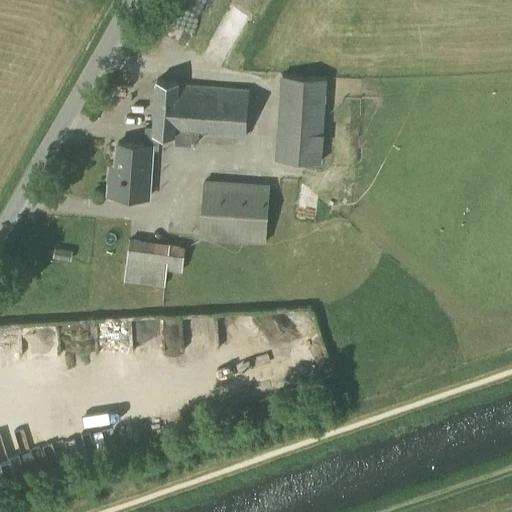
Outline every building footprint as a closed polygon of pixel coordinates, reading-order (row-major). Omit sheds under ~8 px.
[(238,20),(230,26),(242,41),(250,34),(238,20)] [(328,117),(329,95),(326,95),(327,78),(280,74),(274,159),(322,162),(325,117),(328,117)] [(145,126),(145,135),(159,136),(159,133),(175,134),(174,144),(191,145),(192,141),(198,141),(199,133),(245,136),(249,90),(179,84),(179,82),(156,80),(153,127),(145,126)] [(158,149),(159,136),(145,135),(144,144),(118,142),(115,175),(109,175),(108,194),(148,197),(152,148),(158,149)] [(265,242),(269,186),(204,181),(200,237),(265,242)] [(182,272),(185,245),(130,237),(123,280),(165,286),(167,270),(182,272)] [(54,247),(52,257),(71,261),(73,250),(54,247)] [(213,317),(198,322),(201,332),(216,327),(213,317)] [(170,323),(153,323),(153,349),(170,349),(170,323)] [(24,333),(0,332),(0,364),(23,365),(24,333)] [(211,373),(188,377),(190,387),(213,382),(211,373)] [(233,385),(235,396),(261,392),(259,381),(233,385)] [(109,455),(108,437),(99,438),(100,456),(109,455)]
